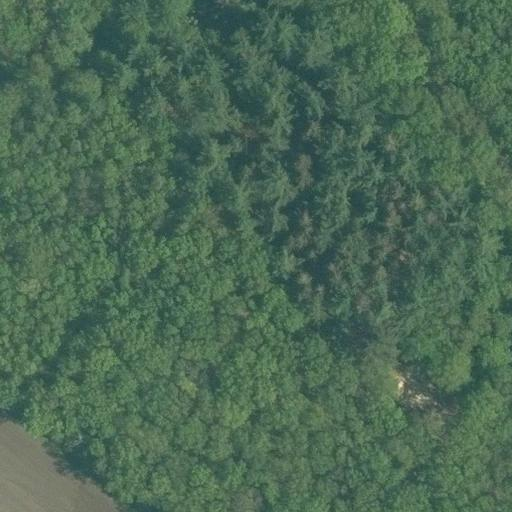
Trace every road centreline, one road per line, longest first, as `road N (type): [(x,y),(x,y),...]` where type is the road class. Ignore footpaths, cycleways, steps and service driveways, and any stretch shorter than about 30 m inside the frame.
road 1 (track): [(511,191),(388,0)]
road 2 (track): [(511,354),(420,469)]
